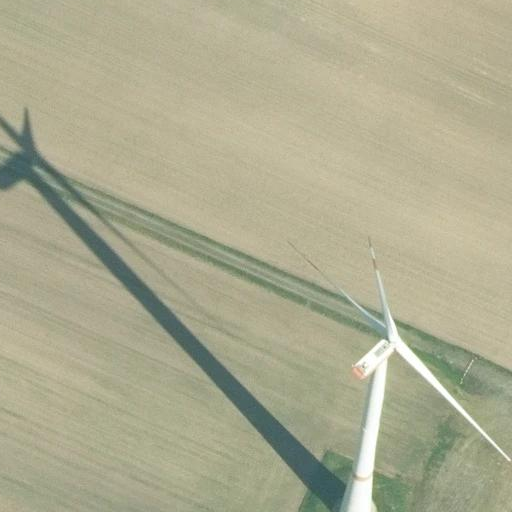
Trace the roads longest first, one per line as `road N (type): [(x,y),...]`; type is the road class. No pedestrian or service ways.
road 1 (unclassified): [(511,393),(0,160)]
road 2 (track): [(511,401),(462,511)]
